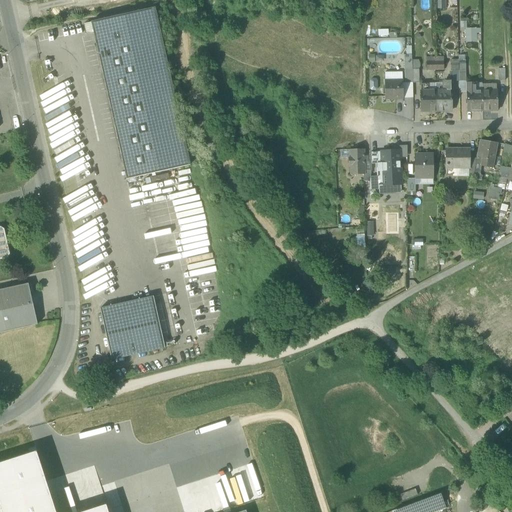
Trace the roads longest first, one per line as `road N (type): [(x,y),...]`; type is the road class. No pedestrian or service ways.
road 1 (residential): [(3,0),(68,291),(70,324),(49,381),(31,402)]
road 2 (track): [(368,317),(303,350),(84,398),(49,381)]
road 3 (residential): [(511,239),(368,317)]
road 4 (residential): [(472,438),(368,317)]
road 5 (residential): [(511,126),(368,130)]
